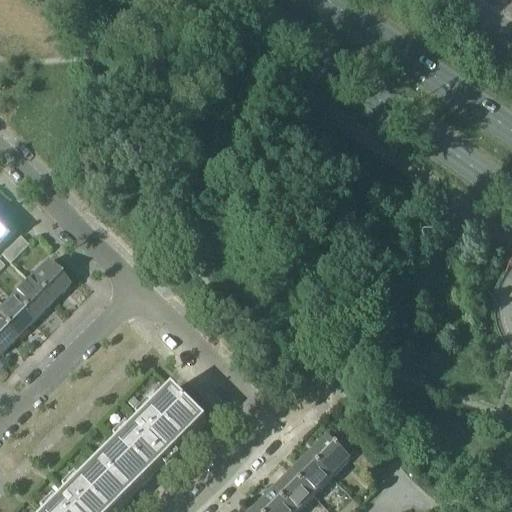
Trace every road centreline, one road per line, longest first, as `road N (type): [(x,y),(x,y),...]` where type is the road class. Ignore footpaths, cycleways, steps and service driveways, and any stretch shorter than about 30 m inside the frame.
road 1 (trunk): [(235,0),(511,196)]
road 2 (residential): [(187,511),(268,428),(135,296)]
road 3 (trunk): [(511,134),(321,0)]
road 4 (residential): [(135,296),(0,160)]
road 5 (residential): [(135,296),(0,432)]
